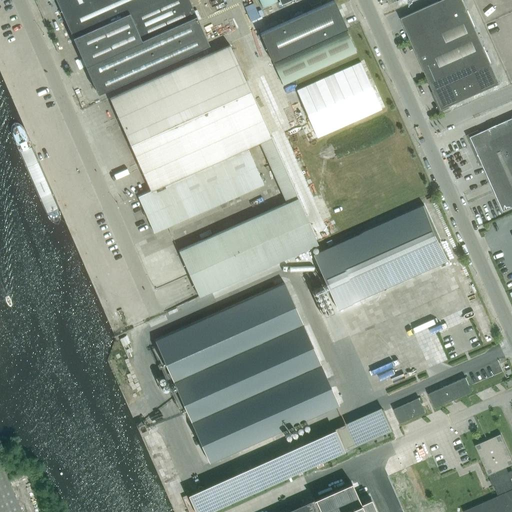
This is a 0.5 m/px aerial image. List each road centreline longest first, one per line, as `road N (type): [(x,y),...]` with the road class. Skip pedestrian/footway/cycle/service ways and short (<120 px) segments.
road 1 (unclassified): [(511,332),(364,0)]
road 2 (unclassified): [(154,310),(19,0)]
